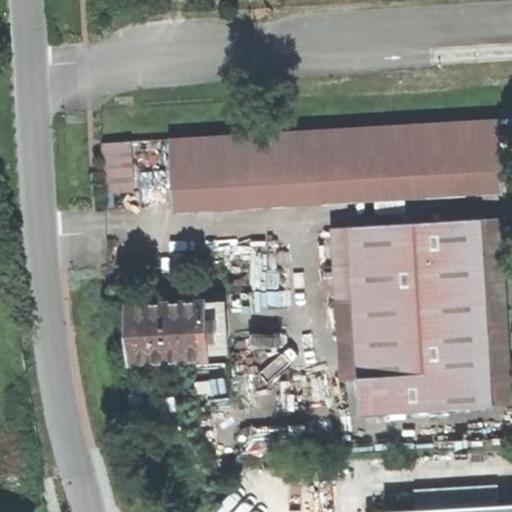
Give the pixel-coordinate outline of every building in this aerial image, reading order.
[(171,191),(501,171),(498,120),(167,141),(171,191)] [(105,193),(129,191),(126,143),(102,144),(105,193)] [(429,411),(495,407),(482,219),(349,228),(359,381),(427,376),(429,411)] [(207,356),(228,355),(225,304),(204,305),(204,303),(130,308),(132,339),(133,364),(207,359),(207,356)] [(362,416),(429,411),(427,376),(359,381),(362,416)] [(292,455),(307,454),(305,425),(289,426),(292,455)] [(275,427),(277,456),(292,455),(289,426),(275,427)] [(262,457),(277,456),(275,427),(260,428),(262,457)] [(247,458),(262,457),(260,428),(245,429),(247,458)] [(511,511),(511,502),(390,510),(387,511),(511,511)]
